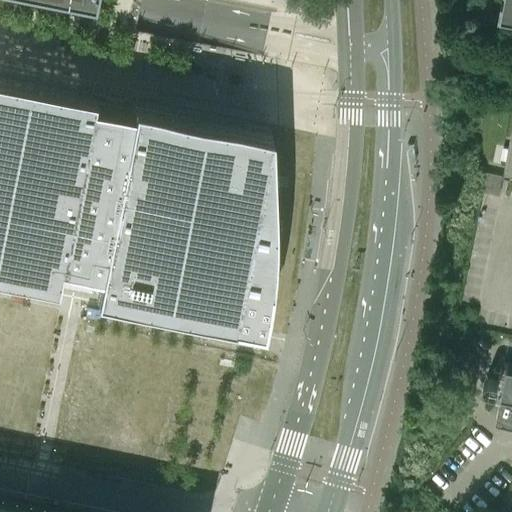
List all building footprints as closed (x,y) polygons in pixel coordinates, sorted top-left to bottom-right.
[(245,0),(288,9),(288,0),(0,0),(0,67),(276,122),(280,99),(288,60),(131,28),(136,0),(245,0)] [(511,0),(504,0),(502,8),(511,9),(511,0)] [(92,89),(0,70),(0,267),(54,278),(59,258),(70,260),(69,264),(86,268),(88,264),(104,267),(102,276),(97,276),(94,286),(260,320),(265,297),(268,279),(270,258),(271,237),(272,217),(268,123),(133,96),(131,105),(121,101),(122,96),(103,92),(102,98),(90,96),(92,89)] [(511,355),(508,355),(497,413),(510,416),(511,416),(511,355)] [(231,403),(238,369),(175,357),(169,391),(193,395),(191,402),(166,397),(160,431),(222,442),(228,409),(198,404),(199,397),(231,403)] [(421,486),(416,484),(414,483),(411,490),(418,493),(421,486)] [(0,511),(87,511),(0,494),(0,511)]
